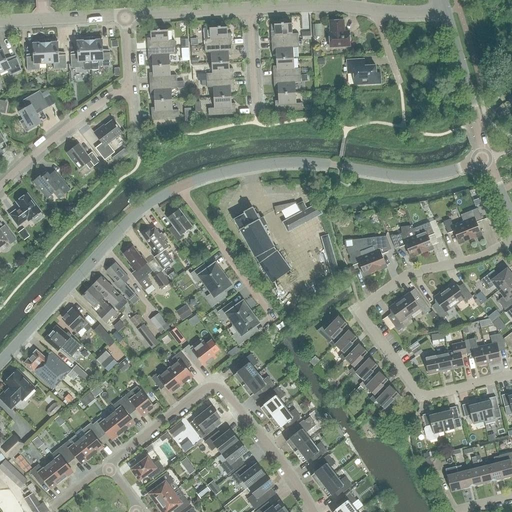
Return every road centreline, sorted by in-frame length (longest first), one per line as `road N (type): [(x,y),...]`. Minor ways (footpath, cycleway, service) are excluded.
road 1 (tertiary): [(0,358),(143,208),(179,186),(270,162),(417,176),(486,159)]
road 2 (residential): [(511,375),(417,394),(362,317),(366,302),(402,277),(511,240)]
road 3 (residential): [(311,511),(297,483),(214,384),(106,470)]
road 4 (residential): [(0,189),(129,88)]
road 5 (tertiary): [(486,159),(444,11)]
road 6 (residential): [(125,15),(252,8)]
road 7 (residential): [(252,8),(372,8)]
